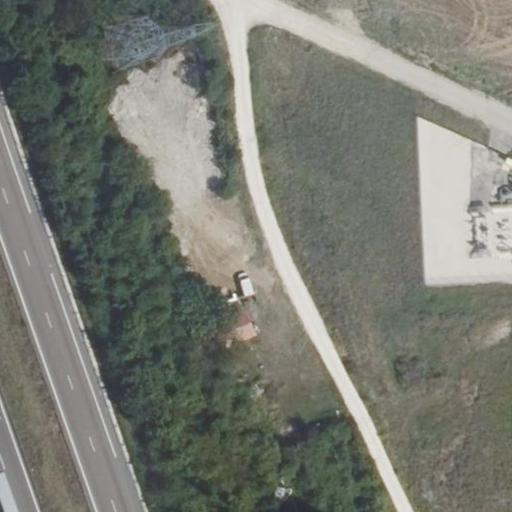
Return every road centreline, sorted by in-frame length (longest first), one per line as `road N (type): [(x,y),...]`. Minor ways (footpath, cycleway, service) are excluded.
road 1 (motorway): [(114,511),(0,175)]
road 2 (unclassified): [(227,0),(511,131)]
